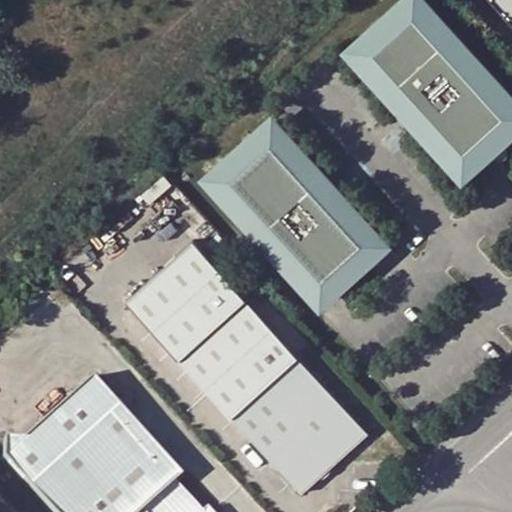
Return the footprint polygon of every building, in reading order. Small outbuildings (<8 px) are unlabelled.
[(511,91),(426,0),(388,0),(347,39),(461,160),(511,111),(511,91)] [(511,0),(492,0),(511,21),(511,0)] [(269,117),(208,175),(321,296),(383,238),(269,117)] [(126,292),(300,485),(369,427),(195,234),(126,292)] [(34,404),(46,418),(99,373),(87,361),(67,354),(34,383),(34,404)] [(9,431),(6,456),(55,511),(207,511),(179,480),(186,474),(99,373),(46,418),(30,432),(9,431)]
